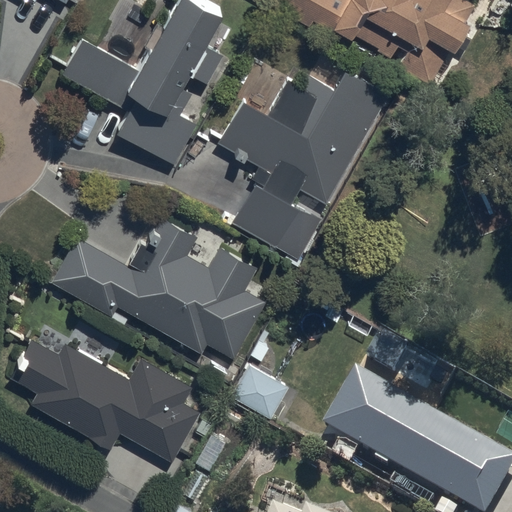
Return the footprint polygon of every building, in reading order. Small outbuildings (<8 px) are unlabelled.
[(85,35),(69,64),(133,99),(118,126),(171,155),(191,119),(173,109),(183,91),(174,85),(216,9),(199,0),(172,0),(137,63),(85,35)] [(283,0),(304,12),(307,7),(347,30),(351,23),(429,68),(467,0),(283,0)] [(313,90),(271,67),(233,136),(276,159),(241,222),(281,244),(300,209),(293,205),(304,185),(330,200),(389,94),(329,61),(313,90)] [(134,264),(76,233),(55,271),(111,302),(114,298),(198,344),(206,330),(231,343),(257,296),(234,283),(246,261),(221,247),(210,266),(179,249),(190,229),(162,213),(134,264)] [(324,319),(304,308),(293,329),(313,339),(324,319)] [(35,396),(110,438),(118,424),(167,451),(190,410),(175,402),(187,381),(141,356),(129,377),(65,342),(61,350),(36,337),(18,369),(43,383),(35,396)] [(283,382),(248,363),(234,390),(269,408),(283,382)] [(322,420),(484,510),(511,460),(511,451),(354,363),(322,420)] [(188,511),(191,507),(172,496),(162,511),(188,511)]
